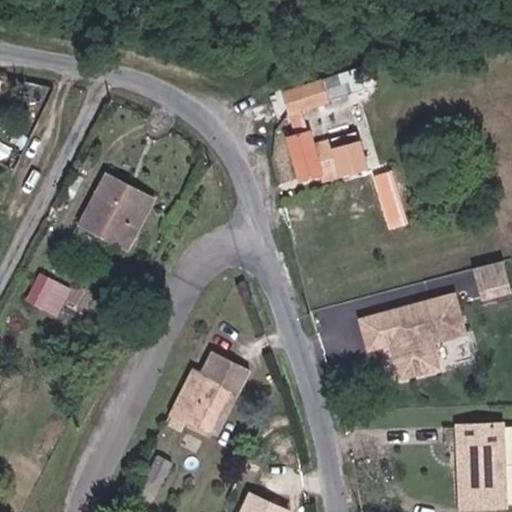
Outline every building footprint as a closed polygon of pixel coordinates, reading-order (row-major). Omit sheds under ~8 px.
[(293,98),(329,86),(321,66),(285,78),(293,98)] [(349,156),(380,149),(371,120),(343,128),(340,117),(321,122),(319,116),(293,124),(307,168),(330,162),(329,152),(347,148),(349,156)] [(93,190),(105,196),(129,146),(116,140),(93,190)] [(105,196),(138,212),(156,173),(134,163),(138,150),(129,146),(105,196)] [(156,173),(162,161),(138,150),(134,163),(156,173)] [(402,207),(409,205),(407,186),(397,189),(402,207)] [(501,297),(494,267),(465,274),(472,303),(501,297)] [(40,269),(26,298),(59,314),(73,285),(40,269)] [(454,340),(449,319),(446,301),(428,305),(355,323),(362,354),(386,350),(388,357),(380,359),(386,386),(427,377),(421,347),(438,343),(454,340)] [(444,374),(438,343),(421,347),(427,377),(444,374)] [(194,419),(229,437),(255,384),(248,380),(220,368),(194,419)] [(457,506),(498,504),(493,423),(453,425),(457,506)] [(156,476),(168,481),(183,453),(171,448),(156,476)] [(250,488),(239,511),(292,511),(295,506),(250,488)]
